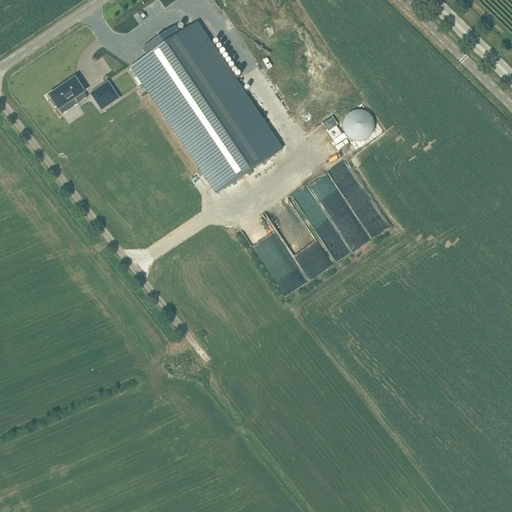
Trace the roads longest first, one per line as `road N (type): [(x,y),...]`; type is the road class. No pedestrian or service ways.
road 1 (track): [(0,100),(206,360)]
road 2 (unclassified): [(511,107),(402,0)]
road 3 (unclassified): [(101,0),(0,67)]
